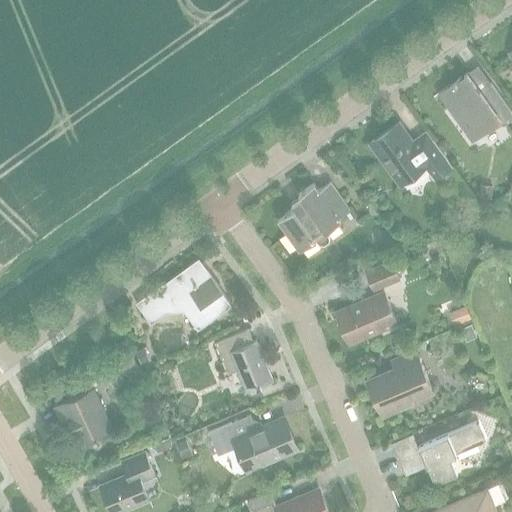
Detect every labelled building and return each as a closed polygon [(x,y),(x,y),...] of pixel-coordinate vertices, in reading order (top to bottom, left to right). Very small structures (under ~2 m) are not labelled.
[(480,89),(467,71),(438,92),(455,115),(458,112),(476,136),(489,127),(486,123),(497,115),(504,124),(511,117),(511,110),(491,81),(480,89)] [(419,148),(400,123),(372,144),(400,182),(428,162),(437,174),(452,164),(433,138),(419,148)] [(350,208),(330,180),(318,188),(313,182),(298,192),(301,196),(292,202),(294,205),(277,217),(300,248),(316,237),(318,241),(321,242),(325,242),(328,240),(329,237),(329,233),(326,230),(340,219),(338,216),(350,208)] [(374,287),(399,276),(392,258),(366,269),(374,287)] [(203,274),(195,263),(167,284),(164,280),(136,301),(151,322),(178,302),(198,328),(232,303),(208,270),(203,274)] [(349,341),(397,321),(384,290),(336,310),(349,341)] [(253,339),(247,326),(215,340),(228,372),(237,368),(247,390),(273,379),(256,338),(253,339)] [(383,415),(400,407),(398,404),(433,389),(416,348),(391,359),(396,370),(369,382),(383,415)] [(110,380),(138,366),(132,355),(104,368),(110,380)] [(112,429),(92,386),(55,404),(62,418),(68,415),(81,444),(112,429)] [(293,449),(280,418),(238,436),(231,421),(208,431),(218,453),(236,445),(246,469),(293,449)] [(486,438),(479,420),(476,421),(475,420),(397,454),(402,467),(424,458),(435,483),(457,473),(450,455),(484,440),(483,439),(486,438)] [(112,511),(149,497),(142,479),(155,473),(145,450),(122,459),(128,473),(100,484),(112,511)] [(497,511),(494,503),(505,498),(498,482),(428,511),(497,511)] [(278,511),(329,511),(319,486),(275,505),(278,511)] [(252,510),(275,501),(270,489),(247,499),(252,510)]
